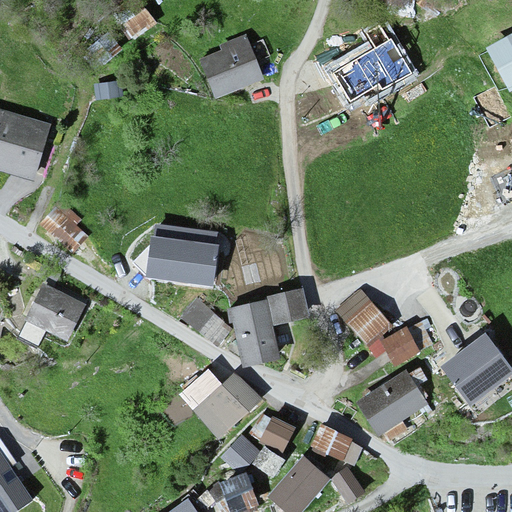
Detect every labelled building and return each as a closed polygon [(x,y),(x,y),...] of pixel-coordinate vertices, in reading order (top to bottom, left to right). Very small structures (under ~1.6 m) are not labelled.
[(133,0),(105,0),(119,14),(133,0)] [(126,24),(137,39),(160,23),(149,8),(126,24)] [(374,49),(329,77),(351,111),(370,99),(374,105),(418,78),(386,28),(368,39),(374,49)] [(265,82),(248,37),(222,47),(225,54),(202,62),(216,101),(265,82)] [(511,39),(487,54),(511,98),(511,39)] [(50,126),(0,112),(0,172),(36,182),(50,126)] [(61,201),(40,225),(71,253),(87,234),(76,225),(81,219),(61,201)] [(133,262),(146,275),(145,278),(213,288),(219,245),(217,245),(218,232),(155,223),(153,236),(151,236),(150,245),(133,262)] [(88,310),(44,285),(20,344),(64,355),(88,310)] [(362,293),(336,315),(367,351),(393,328),(362,293)] [(268,302),(269,306),(275,333),(314,325),(307,294),(268,302)] [(234,334),(198,303),(183,324),(225,354),(234,334)] [(269,306),(232,314),(244,370),(282,362),(275,333),(269,306)] [(411,334),(385,347),(399,373),(425,359),(411,334)] [(441,367),(470,406),(511,373),(511,368),(485,334),(441,367)] [(408,378),(360,410),(384,444),(432,412),(408,378)] [(264,406),(237,379),(199,416),(226,443),(264,406)] [(298,435),(275,423),(261,449),(285,461),(298,435)] [(226,450),(244,464),(260,443),(242,430),(226,450)] [(367,452),(323,430),(313,451),(356,472),(367,452)] [(0,511),(13,511),(33,502),(0,440),(0,511)] [(310,511),(333,484),(306,462),(271,505),(279,511),(310,511)] [(350,474),(336,484),(354,508),(368,498),(350,474)] [(256,498),(250,481),(222,491),(228,508),(256,498)]
